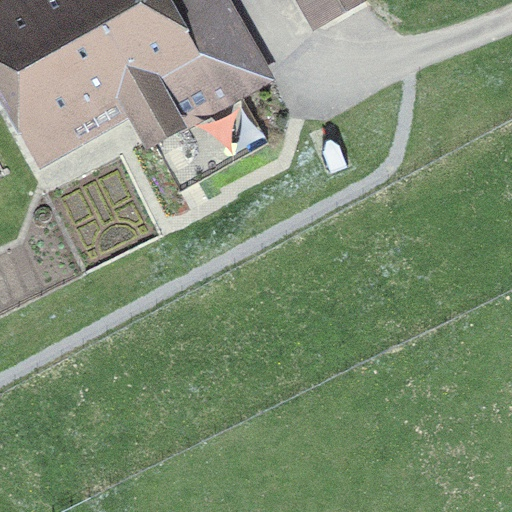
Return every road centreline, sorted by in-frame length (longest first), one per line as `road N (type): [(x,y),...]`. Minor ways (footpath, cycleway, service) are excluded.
road 1 (track): [(0,399),(405,176),(425,66)]
road 2 (track): [(329,105),(511,29)]
